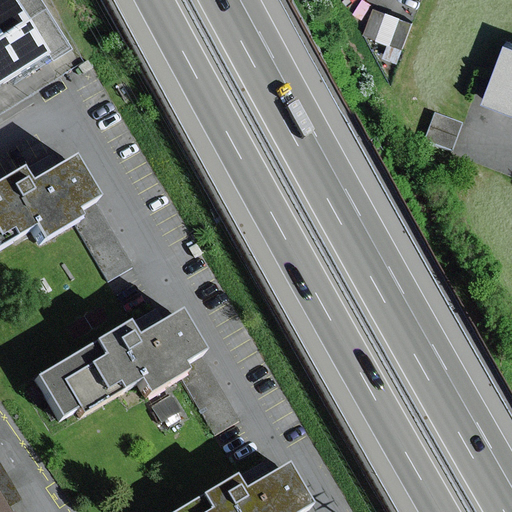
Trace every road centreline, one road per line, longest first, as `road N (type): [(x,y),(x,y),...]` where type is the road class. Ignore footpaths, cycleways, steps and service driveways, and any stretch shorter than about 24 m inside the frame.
road 1 (motorway): [(500,511),(218,0)]
road 2 (motorway): [(159,0),(440,511)]
